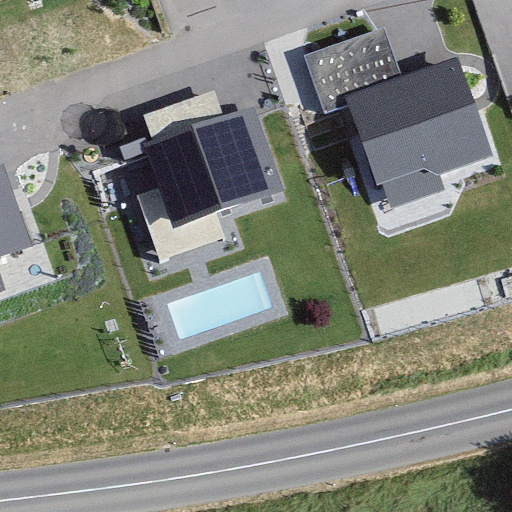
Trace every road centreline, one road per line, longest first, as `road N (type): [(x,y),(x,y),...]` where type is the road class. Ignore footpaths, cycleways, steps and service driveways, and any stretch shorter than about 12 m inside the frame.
road 1 (tertiary): [(511,409),(280,459),(0,500)]
road 2 (residential): [(333,0),(21,110)]
